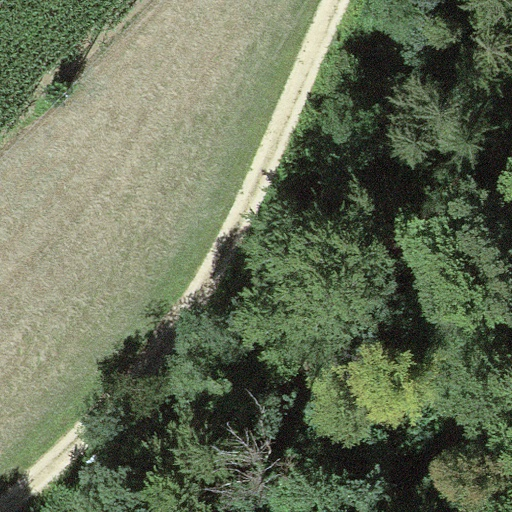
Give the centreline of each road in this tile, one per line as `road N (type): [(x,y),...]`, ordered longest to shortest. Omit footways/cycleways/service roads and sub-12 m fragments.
road 1 (track): [(0,510),(139,371),(210,274),(334,0)]
road 2 (track): [(384,511),(511,368)]
